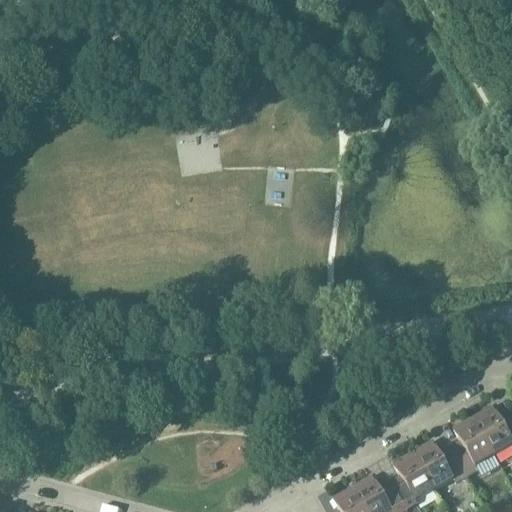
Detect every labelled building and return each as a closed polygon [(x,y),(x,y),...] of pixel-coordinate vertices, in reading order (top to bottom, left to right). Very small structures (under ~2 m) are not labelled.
[(473,421),(494,459),(511,448),(511,420),(502,426),(492,410),(473,421)] [(463,449),(452,455),(467,480),(477,474),(475,470),(494,459),(473,421),(453,433),(463,449)] [(467,480),(452,455),(442,461),(432,445),(412,456),(434,493),(453,482),(456,486),(467,480)] [(392,490),(404,511),(411,511),(417,509),(415,504),(434,493),(412,456),(393,467),(402,484),(392,490)] [(404,511),(392,490),(381,496),(372,479),(352,491),(364,511),(404,511)] [(364,511),(352,491),(333,502),(338,511),(364,511)]
